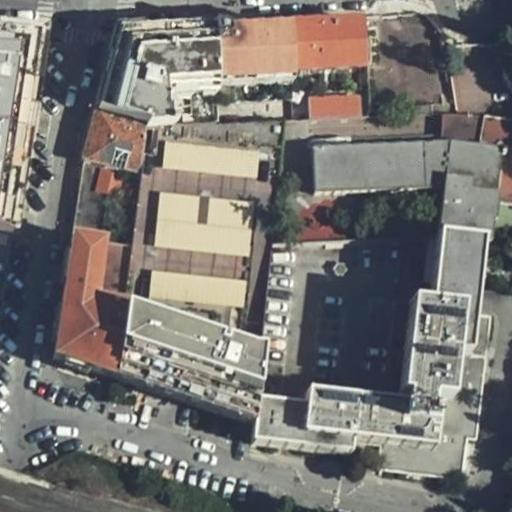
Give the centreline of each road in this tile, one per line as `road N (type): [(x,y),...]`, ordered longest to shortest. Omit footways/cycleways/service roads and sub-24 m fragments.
road 1 (residential): [(17,410),(80,0)]
road 2 (residential): [(393,502),(239,474),(17,410)]
